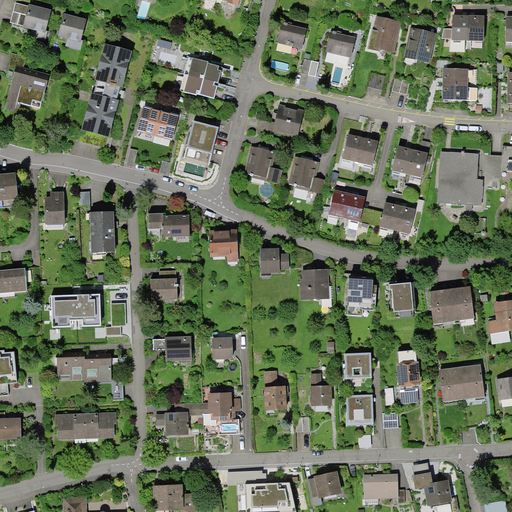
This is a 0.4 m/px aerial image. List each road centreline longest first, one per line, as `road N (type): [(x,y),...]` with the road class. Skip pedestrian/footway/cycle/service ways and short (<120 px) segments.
road 1 (residential): [(466,451),(142,464)]
road 2 (residential): [(511,271),(353,260),(216,203)]
road 3 (residential): [(134,179),(142,464)]
road 4 (residential): [(511,123),(399,116),(248,83)]
road 5 (residential): [(134,179),(0,148)]
road 6 (residential): [(126,467),(0,493)]
road 7 (residential): [(216,203),(248,83)]
